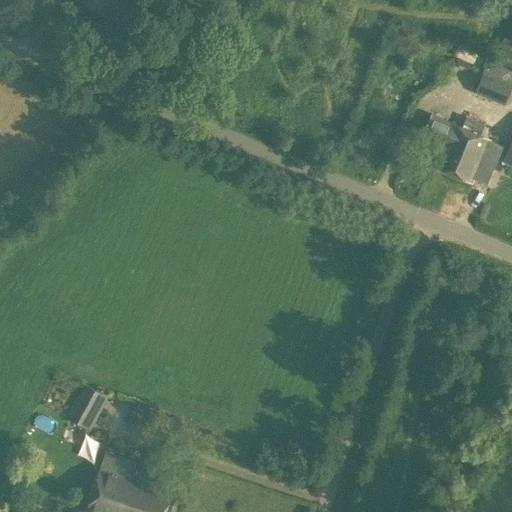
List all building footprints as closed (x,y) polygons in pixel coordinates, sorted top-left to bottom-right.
[(143,0),(84,0),(83,2),(111,19),(112,16),(128,26),(143,0)] [(511,66),(511,39),(504,36),(494,59),(511,66)] [(503,106),(511,85),(511,84),(482,72),(473,93),(503,106)] [(461,128),(450,123),(450,122),(430,114),(420,137),(440,145),(432,166),(471,182),(489,140),(479,136),(483,124),(465,117),(461,128)] [(511,133),(500,161),(511,165),(511,133)] [(84,427),(101,394),(84,385),(66,417),(84,427)] [(140,488),(142,481),(130,477),(135,463),(105,453),(85,511),(116,511),(124,488),(136,493),(138,487),(140,488)] [(162,511),(170,490),(142,481),(140,488),(138,487),(136,493),(124,488),(116,511),(162,511)]
